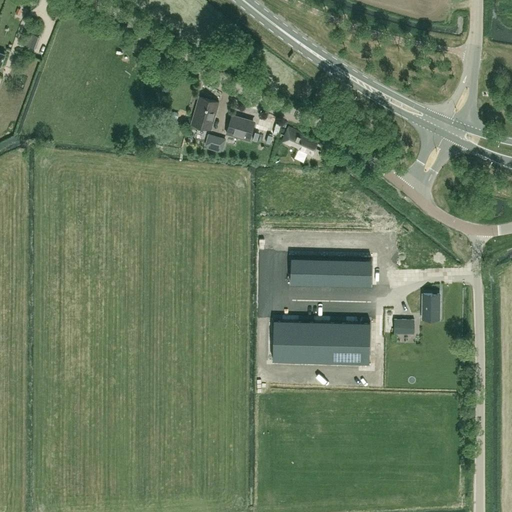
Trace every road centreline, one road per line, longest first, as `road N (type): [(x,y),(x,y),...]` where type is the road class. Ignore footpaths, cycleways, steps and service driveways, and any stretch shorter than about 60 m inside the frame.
road 1 (unclassified): [(406,188),(330,128),(241,91),(95,0)]
road 2 (unclassified): [(479,511),(476,230)]
road 3 (primary): [(372,89),(244,0)]
